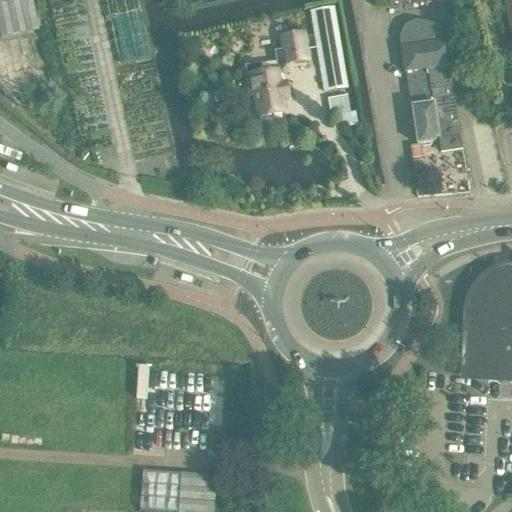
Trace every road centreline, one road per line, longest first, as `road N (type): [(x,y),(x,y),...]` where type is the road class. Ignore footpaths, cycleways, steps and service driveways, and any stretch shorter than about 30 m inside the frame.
road 1 (secondary): [(288,263),(0,188)]
road 2 (secondary): [(0,219),(174,254),(273,295)]
road 3 (secondary): [(314,366),(315,474),(325,511)]
road 4 (secondary): [(343,511),(338,441),(348,370)]
